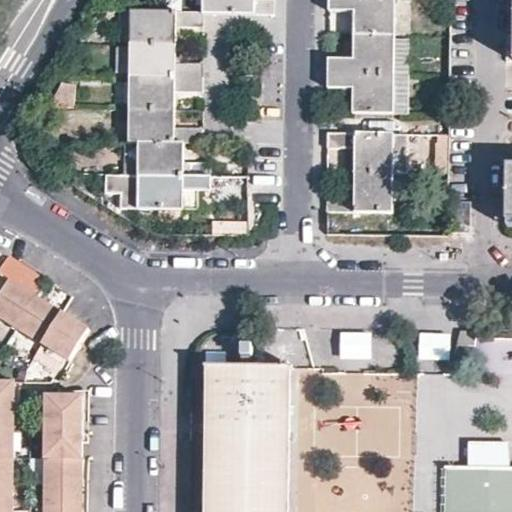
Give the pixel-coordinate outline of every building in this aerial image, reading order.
[(205,0),(205,13),(276,15),(275,0),(205,0)] [(330,58),(330,88),(354,89),(354,113),(396,113),(396,70),(396,38),(396,0),(330,0),(331,11),(355,11),(355,36),(355,58),(330,58)] [(205,28),(205,13),(133,13),(131,142),(141,143),(141,211),(184,212),(185,193),(212,193),(212,163),(186,163),(186,143),(203,143),(203,129),(176,128),(176,92),(204,92),(205,63),(180,63),(176,60),(177,27),(205,28)] [(412,38),(396,38),(396,70),(411,70),(412,38)] [(329,197),(329,211),(394,213),(395,135),(330,133),(330,149),(357,149),(356,197),(329,197)] [(395,174),(409,174),(410,135),(395,135),(395,174)] [(0,318),(71,362),(91,331),(74,320),(62,313),(0,274),(0,318)] [(341,334),(341,361),(372,361),(372,334),(341,334)] [(419,335),(419,361),(451,361),(451,335),(419,335)] [(292,511),(295,369),(291,369),(291,366),(284,365),(284,369),(282,369),(208,368),(203,365),(204,511),(292,511)] [(0,511),(13,511),(15,383),(0,382),(0,511)] [(82,511),(84,399),(47,398),(45,511),(82,511)] [(511,511),(511,469),(447,469),(447,511),(511,511)]
